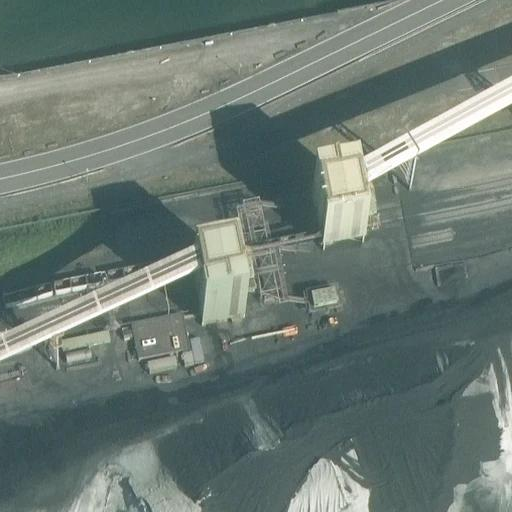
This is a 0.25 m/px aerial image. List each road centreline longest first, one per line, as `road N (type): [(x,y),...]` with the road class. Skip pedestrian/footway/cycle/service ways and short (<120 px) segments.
road 1 (unknown): [(511,286),(227,408),(0,465)]
road 2 (unclassified): [(0,178),(140,139),(442,0)]
